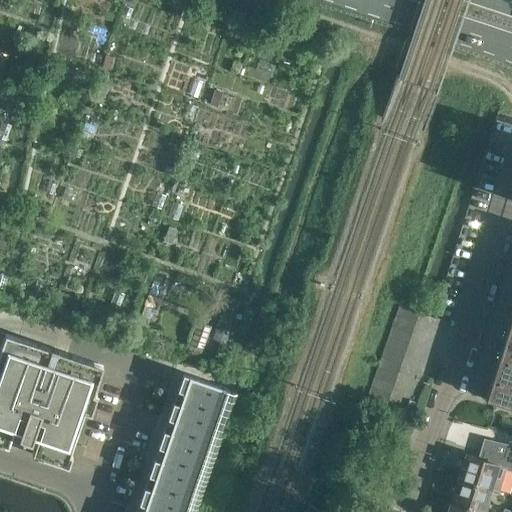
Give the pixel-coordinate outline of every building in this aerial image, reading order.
[(419,312),(399,305),(395,315),(415,322),(419,312)] [(511,337),(511,315),(509,314),(503,335),(511,337)] [(415,322),(395,315),(392,325),(412,332),(415,322)] [(412,332),(392,325),(388,336),(408,342),(412,332)] [(8,335),(0,332),(0,442),(7,445),(9,440),(27,446),(29,440),(30,440),(33,433),(37,435),(31,453),(65,464),(83,408),(86,409),(100,366),(8,335)] [(511,360),(511,337),(503,335),(497,356),(511,360)] [(408,342),(388,336),(384,346),(405,353),(408,342)] [(405,353),(384,346),(381,356),(401,363),(405,353)] [(244,355),(235,352),(231,366),(240,369),(244,355)] [(401,363),(381,356),(377,366),(398,373),(401,363)] [(511,383),(511,360),(497,356),(490,377),(511,383)] [(398,373),(377,366),(374,376),(394,383),(398,373)] [(195,511),(237,391),(182,372),(177,389),(180,390),(176,402),(173,401),(167,417),(171,418),(167,430),(163,429),(157,445),(161,447),(157,459),(148,474),(151,475),(147,487),(144,485),(138,502),(142,503),(138,511),(195,511)] [(394,383),(374,376),(370,387),(390,393),(394,383)] [(511,383),(490,377),(484,397),(496,401),(511,406),(511,383)] [(390,393),(370,387),(367,396),(387,404),(390,393)] [(465,454),(457,479),(489,488),(498,491),(505,469),(511,471),(511,444),(482,437),(476,458),(465,454)] [(457,479),(450,502),(482,511),(485,511),(489,502),(485,501),(489,488),(457,479)] [(446,511),(482,511),(450,502),(446,511)]
